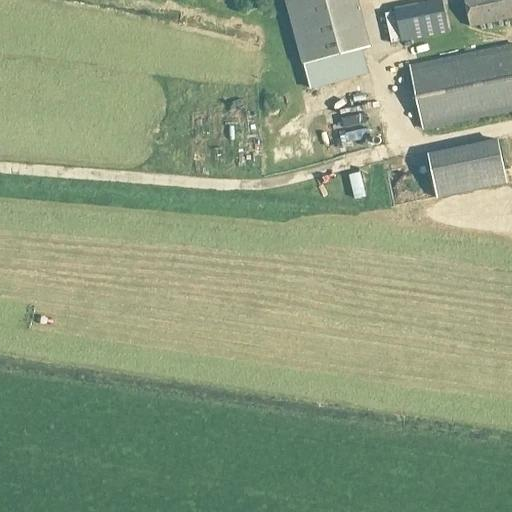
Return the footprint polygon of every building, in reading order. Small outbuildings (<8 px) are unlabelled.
[(285,0),(303,64),(361,49),(348,0),(285,0)] [(511,0),(463,0),(469,26),(511,17),(511,0)] [(448,31),(443,11),(397,21),(401,41),(448,31)] [(511,109),(511,44),(408,66),(421,128),(511,109)] [(362,107),(346,111),(349,124),(365,120),(362,107)] [(511,115),(492,116),(492,135),(511,134),(511,115)] [(498,147),(427,162),(435,197),(505,183),(498,147)] [(364,196),(357,169),(346,172),(352,199),(364,196)]
